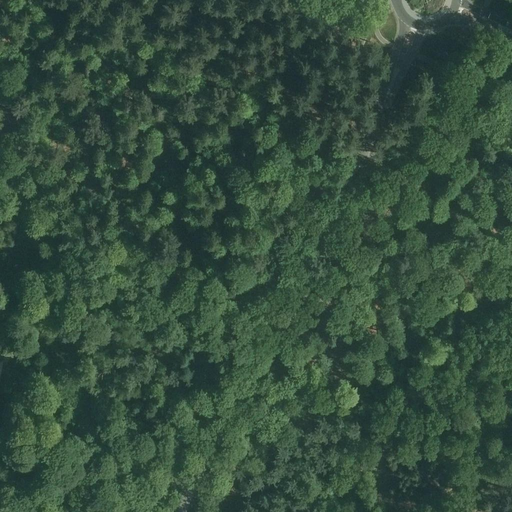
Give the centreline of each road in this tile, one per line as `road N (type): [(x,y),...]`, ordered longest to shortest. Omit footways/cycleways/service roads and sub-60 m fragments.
road 1 (tertiary): [(180,511),(325,249),(383,104)]
road 2 (track): [(135,511),(0,154)]
